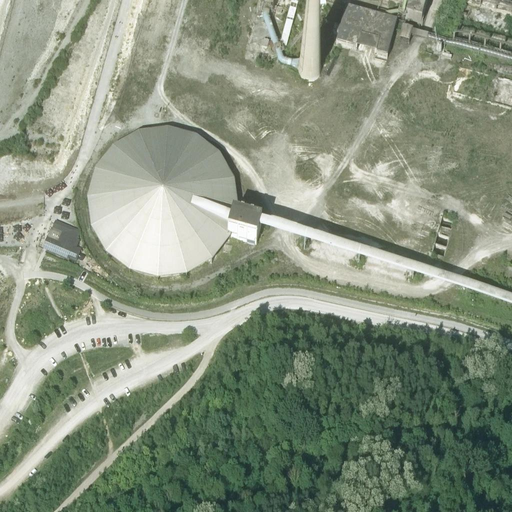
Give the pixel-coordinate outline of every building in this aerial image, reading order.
[(427,0),(380,0),(387,2),(409,8),(405,21),(421,26),(427,0)] [(375,56),(387,60),(397,24),(345,10),(340,31),(334,29),(332,35),(338,37),(336,46),(375,56)] [(398,43),(408,46),(412,33),(402,30),(398,43)] [(306,60),(305,60),(303,61),(301,62),(300,64),(299,66),(298,68),(298,71),(298,73),(298,75),(299,77),(301,79),(302,80),(304,81),(307,82),(309,82),(311,82),(313,82),(315,81),(317,79),(319,78),(320,76),(320,74),(321,71),(321,69),(320,67),(319,65),(318,63),(316,62),(314,60),(312,60),(310,59),(308,59),(306,60)] [(228,244),(232,236),(254,244),(256,238),(258,231),(260,227),(237,219),(238,204),(236,189),(231,176),(228,171),(225,166),(220,159),(215,154),(209,149),(205,145),(198,141),(191,138),(184,135),(178,134),(173,133),(166,132),(159,132),(152,133),(145,134),(138,136),(127,141),(121,145),(116,148),(112,152),(107,157),(102,162),(99,168),(96,173),(92,182),(90,188),(89,194),(88,201),(87,207),(88,220),(91,230),(93,235),(97,244),(103,254),(107,258),(111,262),(116,266),(121,270),(125,273),(132,276),(139,279),(146,281),(152,282),(159,282),(166,282),(172,282),(181,280),(187,279),(195,275),(201,272),(206,268),(211,264),(216,260),(225,250),(228,244)] [(78,232),(55,223),(52,232),(50,231),(47,239),(51,241),(47,252),(67,260),(76,263),(81,251),(75,249),(79,241),(76,240),(79,235),(78,232)] [(511,297),(258,231),(256,238),(511,308),(511,297)]
